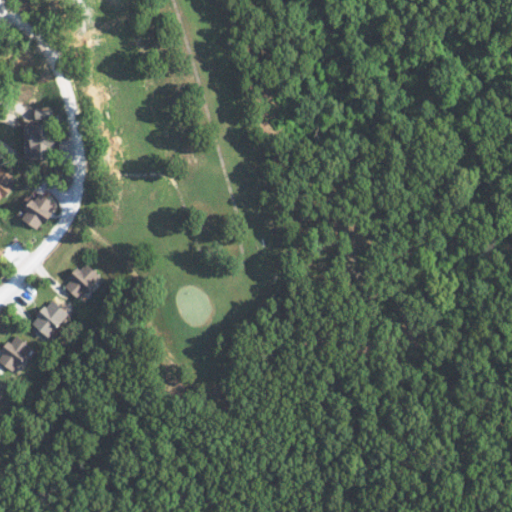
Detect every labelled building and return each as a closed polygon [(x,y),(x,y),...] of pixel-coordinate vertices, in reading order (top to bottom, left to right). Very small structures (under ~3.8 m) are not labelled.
[(53,109),(35,109),(35,121),(33,121),(33,139),(27,139),(27,158),(56,158),(56,136),(53,136),(53,109)] [(0,200),(3,202),(18,173),(0,164),(0,200)] [(40,230),(59,205),(42,191),(22,216),(40,230)] [(0,259),(8,251),(0,244),(0,259)] [(65,286),(86,301),(105,276),(84,261),(65,286)] [(36,325),(58,337),(72,310),(50,298),(36,325)] [(0,357),(0,360),(14,370),(18,364),(22,366),(35,346),(14,334),(0,357)]
